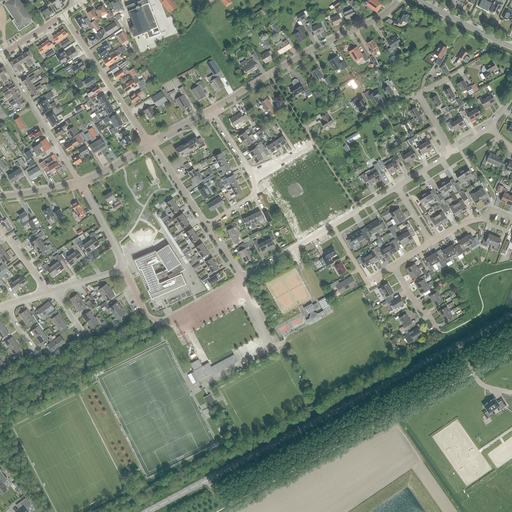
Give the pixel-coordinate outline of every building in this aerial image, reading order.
[(17,0),(0,0),(0,6),(3,5),(12,17),(13,19),(11,20),(18,31),(32,21),(17,0)] [(48,16),(53,12),(51,9),(49,10),(47,7),(46,5),(49,4),(46,0),(43,0),(42,1),(46,5),(43,7),(48,16)] [(62,2),(60,0),(52,0),(50,2),(56,10),(64,5),(64,4),(63,2),(62,2)] [(124,12),(123,10),(119,0),(116,0),(114,1),(110,2),(110,3),(113,12),(116,11),(117,12),(119,11),(120,13),(124,12)] [(128,11),(130,15),(133,24),(134,25),(133,25),(133,26),(131,27),(131,28),(130,28),(134,36),(146,31),(147,33),(149,38),(160,34),(160,33),(160,32),(151,9),(150,7),(150,6),(147,0),(142,0),(141,0),(141,1),(137,2),(138,5),(136,5),(137,7),(128,11)] [(163,0),(161,2),(162,4),(169,13),(178,6),(173,0),(163,0)] [(340,3),(338,0),(332,5),(329,7),(331,9),(340,3)] [(376,12),(383,2),(379,0),(363,0),(362,2),(376,12)] [(480,0),(478,6),(488,11),(492,2),(486,0),(480,0)] [(497,15),(502,4),(500,3),(500,0),(494,0),(495,0),(489,11),(497,15)] [(109,18),(113,16),(108,9),(107,11),(103,5),(95,9),(100,17),(107,13),(107,14),(109,18)] [(45,18),(48,16),(43,7),(38,11),(37,9),(35,11),(37,14),(41,12),(45,18)] [(346,20),(356,16),(352,8),(343,12),(346,20)] [(508,19),(509,17),(511,18),(511,17),(511,9),(509,8),(507,11),(506,10),(502,17),(503,18),(507,20),(507,19),(508,19)] [(92,10),(87,13),(91,19),(95,17),(97,20),(100,18),(97,15),(96,16),(92,10)] [(307,17),(306,17),(309,16),(305,10),(303,12),(303,11),(296,16),(299,21),(307,17)] [(411,19),(408,18),(409,16),(406,14),(405,14),(403,13),(400,19),(398,18),(397,20),(395,18),(392,22),(397,25),(399,21),(401,22),(402,20),(406,22),(408,23),(410,23),(411,21),(411,19)] [(334,25),(342,22),(339,15),(331,18),(332,21),(331,21),(331,22),(332,25),(333,25),(334,25)] [(81,16),(76,20),(80,27),(85,24),(86,25),(88,24),(90,23),(87,18),(84,20),(81,16)] [(100,28),(95,21),(91,23),(92,25),(96,31),(100,28)] [(108,35),(119,28),(114,22),(104,28),(108,35)] [(315,35),(324,30),(321,23),(312,27),(311,25),(307,27),(310,33),(313,31),(315,35)] [(292,33),(298,43),(306,38),(303,32),(305,31),(302,25),(295,29),(297,32),(295,33),(294,31),(292,33)] [(62,39),(68,34),(67,33),(66,33),(63,29),(58,33),(62,39)] [(99,40),(103,37),(102,37),(105,33),(103,29),(95,34),(88,39),(92,45),(99,40)] [(129,41),(122,30),(115,35),(122,45),(129,41)] [(56,43),(62,39),(58,33),(53,37),(56,41),(55,41),(56,43)] [(392,49),(401,43),(396,36),(391,40),(390,39),(387,41),(391,47),(388,49),(392,55),(395,53),(392,49)] [(290,45),(292,44),(289,38),(286,40),(287,41),(283,43),(281,40),(275,44),(276,47),(280,54),(291,47),(290,45)] [(47,50),(53,45),(52,43),(51,44),(48,40),(43,44),(47,50)] [(372,55),(379,50),(376,47),(377,47),(372,40),(367,43),(371,50),(370,51),(372,55)] [(97,52),(101,57),(107,53),(105,49),(109,47),(106,42),(102,45),(104,47),(97,52)] [(41,54),(47,50),(43,44),(38,47),(40,51),(39,52),(41,54)] [(442,56),(447,48),(440,44),(436,50),(433,53),(439,57),(435,63),(439,66),(444,58),(442,56)] [(116,50),(109,55),(110,56),(103,61),(107,66),(114,62),(113,62),(119,58),(117,56),(126,50),(123,46),(117,50),(116,50)] [(68,61),(78,55),(73,48),(65,54),(63,51),(56,56),(58,60),(64,56),(68,61)] [(361,55),(357,48),(349,52),(354,60),(362,56),(365,61),(369,59),(364,52),(361,55)] [(254,53),(252,49),(249,51),(251,55),(253,58),(247,62),(246,60),(240,64),(243,67),(242,68),(246,74),(257,68),(253,62),(258,59),(254,53)] [(265,63),(272,58),(271,57),(273,55),(270,50),(261,56),(265,63)] [(466,56),(468,53),(463,50),(458,56),(456,58),(454,56),(451,60),(457,64),(461,58),(463,60),(463,59),(464,60),(467,62),(470,58),(466,56)] [(31,65),(33,64),(30,59),(33,57),(29,51),(25,53),(24,54),(31,65)] [(29,66),(31,65),(24,54),(19,57),(23,63),(26,61),(29,66)] [(379,65),(376,60),(373,55),(370,57),(376,66),(379,65)] [(20,65),(23,63),(19,57),(15,60),(21,71),(23,70),(20,65)] [(341,63),(337,57),(329,62),(335,70),(339,67),(341,70),(347,66),(344,61),(341,63)] [(212,59),(209,62),(206,64),(213,75),(208,78),(216,92),(224,87),(216,74),(219,71),(220,71),(212,59)] [(19,72),(21,71),(15,60),(14,60),(13,60),(9,63),(13,69),(16,67),(19,72)] [(127,70),(125,67),(129,65),(126,60),(118,66),(121,69),(114,74),(117,79),(125,74),(126,73),(125,72),(127,70)] [(76,74),(86,68),(82,61),(73,67),(71,64),(63,69),(66,74),(73,69),(76,74)] [(489,72),(496,68),(493,62),(485,67),(484,66),(483,66),(482,68),(482,70),(482,71),(482,73),(485,78),(491,75),(489,72)] [(137,73),(133,68),(128,72),(132,77),(137,73)] [(310,72),(316,81),(323,77),(321,73),(317,68),(310,72)] [(132,87),(136,84),(137,83),(140,87),(146,83),(143,79),(140,81),(138,78),(141,75),(139,72),(131,78),(133,80),(129,82),(128,82),(122,86),(125,92),(132,87)] [(24,84),(36,77),(34,75),(29,78),(27,75),(21,79),(24,83),(24,84)] [(94,78),(93,79),(92,76),(84,81),(82,82),(80,79),(74,82),(78,88),(84,85),(83,85),(84,84),(86,87),(88,86),(88,87),(95,82),(95,81),(96,81),(94,78)] [(335,88),(328,76),(324,79),(328,86),(330,85),(331,87),(329,89),(330,91),(335,88)] [(27,89),(33,85),(31,82),(37,79),(36,77),(24,84),(27,89)] [(363,84),(359,78),(355,81),(358,87),(363,84)] [(307,97),(312,94),(306,84),(308,88),(304,91),(297,80),(295,79),(293,80),(292,83),(294,86),(290,88),(294,95),(301,91),(302,94),(305,92),(307,97)] [(391,80),(389,81),(388,79),(385,81),(388,86),(383,89),(387,97),(393,94),(389,88),(394,85),(391,80)] [(357,86),(353,80),(346,84),(348,87),(352,85),(354,88),(357,86)] [(469,96),(475,92),(471,85),(467,87),(463,80),(457,84),(462,92),(466,89),(469,96)] [(198,100),(205,96),(202,90),(204,88),(200,81),(196,84),(197,86),(191,90),(193,94),(194,94),(198,100)] [(5,96),(16,89),(13,84),(7,88),(9,90),(4,94),(5,96)] [(30,94),(42,87),(40,85),(35,88),(33,85),(27,89),(30,94)] [(91,90),(92,91),(87,94),(91,100),(96,97),(95,94),(101,90),(98,85),(91,90)] [(38,92),(43,89),(42,87),(30,94),(31,95),(33,99),(39,95),(38,92)] [(189,98),(184,90),(182,87),(178,89),(182,95),(176,99),(178,103),(182,109),(190,105),(186,99),(189,98)] [(174,103),(164,88),(162,90),(171,104),(174,103)] [(448,99),(449,99),(450,102),(456,99),(454,96),(450,88),(444,91),(448,99)] [(13,98),(19,94),(16,89),(5,96),(6,98),(12,95),(13,98)] [(129,98),(133,103),(140,98),(138,96),(142,93),(140,90),(132,95),(133,95),(129,98)] [(378,90),(371,94),(369,90),(363,94),(367,101),(370,99),(373,104),(379,100),(377,98),(381,95),(378,90)] [(157,107),(167,101),(161,91),(151,98),(157,107)] [(38,104),(40,108),(47,104),(49,102),(47,100),(53,96),(51,92),(44,96),(45,99),(44,99),(40,101),(41,102),(38,104)] [(490,106),(496,102),(490,92),(487,93),(489,96),(486,98),(490,106)] [(11,106),(22,99),(19,94),(13,98),(15,100),(10,103),(11,106)] [(101,105),(107,100),(104,95),(97,99),(99,102),(96,103),(98,106),(101,104),(101,105)] [(355,105),(360,112),(366,108),(364,105),(367,104),(361,95),(352,102),(354,105),(355,105)] [(435,107),(441,103),(436,95),(430,99),(435,107)] [(268,97),(261,102),(264,108),(263,108),(265,111),(268,109),(271,113),(270,114),(272,117),(277,114),(275,110),(274,111),(271,107),(272,107),(269,102),(271,101),(268,97)] [(483,100),(481,97),(477,100),(479,103),(481,102),(485,109),(490,106),(486,98),(483,100)] [(19,107),(25,104),(22,99),(11,106),(13,108),(18,105),(19,107)] [(104,110),(111,105),(107,100),(101,105),(102,107),(99,110),(101,113),(104,110)] [(54,102),(50,105),(49,102),(47,104),(40,108),(43,112),(46,110),(50,108),(53,106),(54,107),(56,105),(54,102)] [(105,117),(114,111),(111,105),(104,110),(101,113),(102,115),(103,114),(105,117)] [(476,119),(482,115),(476,105),(473,106),(475,109),(472,111),(476,119)] [(150,119),(156,115),(154,111),(153,112),(149,107),(143,111),(145,114),(146,113),(150,119)] [(420,123),(424,121),(421,115),(420,115),(415,107),(409,111),(414,119),(417,117),(420,123)] [(476,119),(472,111),(469,113),(467,110),(465,111),(471,122),(476,119)] [(49,121),(56,117),(54,114),(55,114),(53,111),(52,111),(48,114),(45,116),(49,121)] [(230,120),(234,126),(243,120),(245,122),(248,120),(245,115),(242,117),(240,113),(230,120)] [(324,121),(321,123),(325,129),(328,127),(328,126),(333,123),(329,117),(326,113),(321,117),(324,121)] [(112,123),(119,119),(116,114),(109,118),(108,117),(103,120),(105,123),(110,120),(112,123)] [(460,128),(466,125),(459,115),(457,116),(459,119),(456,121),(460,128)] [(14,120),(20,130),(25,127),(19,117),(14,120)] [(60,122),(58,119),(58,120),(56,117),(49,121),(52,127),(55,125),(59,123),(60,122)] [(116,128),(123,124),(119,119),(112,123),(114,126),(109,130),(112,135),(118,131),(116,128)] [(460,128),(456,121),(452,123),(451,120),(449,121),(449,122),(446,123),(450,130),(453,128),(455,132),(460,128)] [(63,129),(68,126),(66,122),(60,126),(61,127),(54,131),(58,136),(65,132),(63,129)] [(78,134),(74,126),(67,130),(71,137),(78,134)] [(92,127),(88,130),(93,137),(96,135),(92,127)] [(35,138),(42,133),(39,128),(32,132),(31,131),(27,134),(30,137),(33,135),(35,138)] [(249,137),(248,136),(246,133),(250,130),(249,129),(245,131),(245,132),(239,136),(242,141),(249,137)] [(125,144),(133,139),(131,135),(130,136),(129,134),(128,135),(125,130),(119,134),(123,140),(120,142),(122,145),(125,143),(125,144)] [(358,132),(346,139),(348,143),(360,136),(358,132)] [(242,141),(246,147),(252,143),(250,138),(253,136),(252,134),(248,136),(249,137),(242,141)] [(282,146),(287,143),(283,136),(278,139),(276,135),(274,136),(276,140),(277,139),(282,146)] [(100,150),(106,146),(101,138),(96,141),(96,140),(96,139),(95,136),(93,138),(100,150)] [(197,146),(200,144),(197,140),(196,137),(185,143),(188,147),(185,148),(188,152),(188,151),(190,154),(198,149),(197,146)] [(428,151),(433,148),(427,137),(425,139),(426,142),(423,144),(428,151)] [(34,152),(48,143),(45,138),(39,142),(40,144),(38,145),(37,145),(32,148),(34,152)] [(93,138),(90,139),(92,142),(93,141),(94,143),(89,146),(94,153),(100,150),(93,138)] [(64,146),(67,151),(74,147),(73,146),(78,143),(76,139),(71,142),(64,146)] [(277,139),(276,140),(273,142),(271,139),(269,140),(271,143),(272,143),(276,149),(282,146),(277,139)] [(256,149),(263,145),(260,141),(258,143),(259,144),(255,147),(256,148),(251,151),(249,152),(253,157),(259,153),(259,152),(256,149)] [(271,153),(276,149),(272,143),(271,143),(268,145),(266,142),(264,143),(266,147),(267,147),(268,148),(266,149),(269,154),(271,153)] [(44,152),(51,148),(48,143),(34,152),(36,155),(42,152),(41,151),(43,150),(44,152)] [(184,157),(190,154),(188,151),(188,152),(185,148),(188,147),(185,143),(175,149),(179,157),(182,155),(184,157)] [(428,151),(423,144),(420,146),(418,143),(416,144),(422,155),(428,151)] [(72,159),(76,165),(82,161),(80,157),(82,156),(89,151),(85,145),(78,150),(80,154),(78,155),(72,159)] [(412,161),(417,158),(411,147),(409,148),(410,151),(407,153),(412,161)] [(265,149),(263,150),(262,150),(259,152),(259,153),(253,157),(256,163),(263,158),(260,154),(264,152),(266,156),(269,154),(265,149)] [(33,156),(30,150),(24,153),(28,159),(33,156)] [(412,161),(407,153),(404,155),(402,152),(400,154),(406,164),(412,161)] [(217,161),(213,163),(214,165),(218,163),(217,162),(224,158),(221,153),(214,156),(217,161)] [(493,164),(496,155),(490,153),(488,157),(485,156),(483,162),(480,168),(483,169),(486,163),(487,161),(493,164)] [(313,155),(308,158),(313,166),(318,163),(313,155)] [(393,157),(388,160),(390,163),(395,171),(400,168),(397,163),(400,161),(400,160),(397,155),(395,156),(393,157)] [(501,163),(502,160),(503,158),(496,155),(493,164),(499,167),(498,169),(502,170),(504,164),(501,163)] [(56,170),(61,168),(58,163),(55,158),(53,159),(53,160),(51,161),(52,164),(56,170)] [(220,167),(227,164),(224,158),(217,162),(218,163),(220,166),(216,168),(217,170),(221,168),(220,167)] [(35,164),(32,165),(35,163),(33,159),(28,162),(29,165),(32,168),(37,176),(41,173),(37,167),(35,164)] [(382,164),(381,164),(384,169),(386,168),(390,174),(395,171),(390,163),(388,160),(383,163),(382,164)] [(56,170),(52,164),(51,161),(48,163),(48,162),(45,164),(48,169),(49,169),(52,173),(56,170)] [(303,161),(298,164),(303,172),(308,169),(303,161)] [(511,172),(511,162),(510,161),(508,166),(504,164),(502,170),(505,172),(506,170),(511,172)] [(230,169),(227,164),(220,167),(221,168),(223,172),(219,174),(220,176),(224,174),(224,173),(230,169)] [(28,166),(29,168),(26,169),(28,172),(32,179),(37,176),(32,168),(29,165),(28,166)] [(293,167),(288,170),(293,179),(298,176),(293,167)] [(377,171),(372,174),(377,182),(382,179),(378,173),(380,172),(380,171),(377,167),(376,168),(375,168),(377,171)] [(466,180),(472,176),(467,167),(461,171),(466,180)] [(18,179),(21,177),(23,175),(19,169),(17,170),(16,169),(13,171),(18,179)] [(199,170),(195,172),(194,169),(188,172),(192,178),(200,174),(199,170)] [(12,182),(18,179),(13,171),(10,173),(11,174),(8,176),(12,182)] [(377,182),(372,174),(370,171),(365,173),(360,176),(364,183),(367,181),(366,180),(368,179),(372,185),(377,182)] [(461,183),(466,180),(461,171),(455,174),(461,183)] [(202,175),(200,174),(192,178),(196,185),(201,182),(201,181),(203,180),(200,176),(202,175)] [(283,174),(278,177),(283,185),(288,182),(283,174)] [(236,180),(233,175),(226,178),(229,183),(225,185),(226,187),(230,185),(229,184),(236,180)] [(448,191),(454,187),(448,179),(443,182),(448,191)] [(232,189),(239,186),(236,180),(229,184),(230,185),(232,188),(228,190),(229,192),(233,190),(232,189)] [(273,180),(268,183),(273,191),(278,188),(273,180)] [(199,190),(204,199),(211,194),(207,187),(211,184),(209,181),(204,184),(205,186),(199,190)] [(442,194),(448,191),(443,182),(437,186),(442,194)] [(236,195),(242,191),(239,186),(232,189),(233,190),(235,194),(231,196),(232,198),(234,197),(234,196),(236,196),(236,195)] [(481,200),(487,196),(481,187),(476,191),(481,200)] [(506,203),(509,194),(506,193),(508,190),(503,188),(501,193),(503,194),(500,201),(506,203)] [(429,203),(434,199),(429,190),(423,194),(429,203)] [(475,203),(481,200),(476,191),(470,194),(475,203)] [(108,202),(109,202),(112,200),(112,199),(114,202),(113,203),(115,205),(113,206),(115,210),(122,206),(118,200),(117,200),(115,197),(111,192),(104,196),(108,202)] [(423,206),(429,203),(423,194),(417,197),(422,204),(419,206),(423,212),(424,214),(427,212),(425,210),(423,206)] [(207,205),(211,211),(223,203),(220,197),(207,205)] [(340,197),(335,200),(340,208),(345,205),(340,197)] [(169,208),(176,204),(172,199),(166,203),(168,207),(165,209),(166,211),(170,209),(169,208)] [(461,212),(467,208),(461,200),(455,203),(461,212)] [(81,208),(81,207),(77,201),(71,204),(75,210),(74,211),(73,213),(74,215),(76,215),(77,214),(79,218),(85,215),(81,208)] [(330,203),(325,206),(330,214),(335,211),(330,203)] [(455,216),(461,212),(455,203),(450,207),(455,216)] [(173,213),(179,209),(176,204),(169,208),(170,209),(172,212),(168,214),(169,216),(173,214),(173,213)] [(54,212),(53,213),(49,207),(42,211),(48,220),(51,217),(53,219),(55,221),(58,219),(64,215),(59,208),(54,212)] [(393,219),(402,213),(399,208),(390,213),(393,219)] [(324,218),(319,210),(314,213),(319,221),(324,218)] [(264,222),(266,221),(264,217),(263,217),(260,211),(254,214),(258,220),(262,218),(264,222)] [(267,211),(263,212),(267,221),(271,220),(267,211)] [(23,226),(28,223),(32,228),(36,226),(34,223),(32,220),(30,221),(28,218),(24,212),(19,215),(23,221),(20,223),(23,226)] [(441,224),(447,220),(442,212),(436,215),(441,224)] [(164,222),(169,219),(165,213),(160,216),(164,222)] [(179,223),(185,219),(182,213),(175,218),(178,222),(175,224),(176,226),(179,224),(179,223)] [(396,224),(405,218),(402,213),(393,219),(396,224)] [(6,219),(3,220),(0,214),(0,222),(3,227),(4,226),(6,229),(11,226),(6,219)] [(260,224),(258,220),(254,214),(249,216),(252,223),(253,223),(256,221),(258,225),(260,224)] [(441,224),(436,215),(430,218),(428,214),(425,216),(429,222),(431,220),(436,227),(441,224)] [(255,227),(253,223),(252,223),(249,216),(243,219),(246,226),(251,224),(253,228),(255,227)] [(309,216),(303,219),(308,227),(314,224),(309,216)] [(36,217),(32,220),(34,223),(36,226),(37,227),(41,225),(40,224),(36,217)] [(182,228),(189,224),(185,219),(179,223),(179,224),(181,227),(178,229),(179,231),(183,229),(182,228)] [(383,229),(386,228),(383,222),(380,223),(378,219),(372,223),(377,231),(382,228),(383,229)] [(298,222),(293,225),(298,234),(303,231),(298,222)] [(230,237),(239,232),(238,230),(235,232),(233,228),(237,225),(235,223),(230,226),(231,228),(227,230),(230,237)] [(371,235),(377,231),(372,223),(366,227),(368,231),(365,232),(369,238),(372,236),(371,235)] [(409,232),(412,230),(408,223),(405,225),(407,228),(404,230),(406,232),(402,234),(408,243),(413,240),(409,234),(410,233),(409,232)] [(189,238),(195,233),(192,228),(185,232),(188,237),(184,239),(186,241),(189,239),(189,238)] [(369,238),(365,232),(362,234),(360,230),(354,234),(359,242),(364,238),(366,240),(369,238)] [(34,249),(42,243),(39,239),(44,236),(41,232),(35,236),(37,239),(30,243),(34,249)] [(99,245),(94,238),(97,236),(94,232),(89,236),(91,238),(88,241),(94,249),(99,245)] [(230,237),(234,243),(239,240),(237,236),(240,234),(239,232),(230,237)] [(269,250),(275,247),(272,241),(275,239),(271,232),(268,234),(270,238),(264,241),(269,250)] [(192,243),(199,239),(195,233),(189,238),(189,239),(191,242),(188,244),(189,246),(193,244),(192,243)] [(353,245),(359,242),(354,234),(348,237),(349,239),(346,241),(351,249),(354,247),(353,245)] [(403,246),(408,243),(402,234),(397,237),(403,246)] [(491,244),(495,236),(489,234),(486,240),(483,239),(481,244),(486,247),(488,243),(491,244)] [(472,247),(477,244),(474,239),(472,241),(468,235),(463,238),(467,246),(470,244),(472,247)] [(498,251),(500,246),(498,245),(500,239),(495,236),(491,244),(494,246),(493,249),(498,251)] [(459,244),(457,245),(459,249),(462,254),(466,251),(464,248),(467,246),(463,238),(457,241),(459,244)] [(76,243),(80,249),(83,246),(88,253),(94,249),(88,241),(83,244),(80,240),(78,241),(76,243)] [(269,250),(264,241),(259,244),(256,240),(253,241),(256,248),(259,247),(263,253),(269,250)] [(394,247),(397,246),(393,240),(391,241),(392,243),(386,247),(391,255),(397,251),(394,247)] [(52,248),(50,244),(46,247),(42,243),(34,249),(38,254),(45,250),(47,252),(52,248)] [(77,262),(82,257),(77,251),(80,249),(76,243),(72,246),(75,250),(70,254),(77,262)] [(199,253),(205,248),(202,243),(195,247),(198,251),(194,254),(196,256),(199,253)] [(244,262),(251,258),(245,248),(249,247),(247,243),(240,246),(242,250),(238,252),(244,262)] [(148,290),(152,299),(186,284),(180,272),(185,269),(168,244),(156,252),(156,251),(135,260),(139,270),(141,269),(150,289),(148,290)] [(459,249),(457,245),(454,247),(452,244),(447,247),(452,255),(455,253),(457,257),(462,254),(459,249)] [(379,248),(378,246),(375,248),(376,250),(378,254),(379,256),(382,254),(385,258),(391,255),(386,247),(380,250),(379,248)] [(323,267),(329,263),(327,259),(336,254),(332,247),(323,252),(326,257),(319,260),(323,267)] [(449,257),(452,255),(447,247),(442,251),(445,257),(443,258),(445,262),(446,263),(451,260),(449,257)] [(202,258),(209,253),(205,248),(199,253),(201,257),(198,259),(199,261),(203,258),(202,258)] [(378,254),(376,250),(375,248),(371,250),(372,252),(367,255),(372,263),(378,260),(375,256),(378,254)] [(5,252),(0,255),(0,260),(2,263),(10,258),(5,252)] [(77,262),(70,254),(66,257),(63,252),(59,256),(62,260),(63,262),(66,259),(71,266),(77,262)] [(445,262),(443,258),(442,256),(439,258),(436,252),(430,255),(435,263),(438,261),(440,264),(445,262)] [(59,256),(57,254),(53,257),(56,262),(52,265),(58,273),(64,269),(59,262),(62,260),(59,256)] [(366,267),(372,263),(367,255),(361,259),(360,257),(357,259),(361,264),(363,263),(366,267)] [(432,265),(435,263),(430,255),(425,258),(429,264),(426,266),(429,271),(434,268),(432,265)] [(208,267),(215,263),(211,258),(205,262),(207,266),(204,268),(205,270),(209,268),(208,267)] [(339,274),(345,271),(340,262),(336,265),(335,262),(330,265),(332,268),(335,267),(339,274)] [(49,267),(47,265),(46,263),(41,267),(45,272),(48,270),(53,277),(58,273),(52,265),(49,267)] [(212,272),(218,268),(215,263),(208,267),(209,268),(211,271),(207,273),(208,275),(212,273),(212,272)] [(409,274),(417,269),(414,264),(406,269),(409,274)] [(409,274),(412,279),(420,274),(417,269),(409,274)] [(210,285),(219,279),(216,274),(207,280),(210,285)] [(21,287),(27,282),(22,275),(15,279),(21,287)] [(330,285),(332,288),(336,286),(340,293),(356,284),(351,276),(339,284),(337,280),(330,285)] [(15,291),(21,287),(15,279),(12,282),(11,281),(8,283),(15,291)] [(418,289),(427,284),(424,279),(415,284),(418,289)] [(386,301),(392,297),(390,294),(393,292),(388,283),(381,287),(385,295),(383,296),(386,301)] [(102,296),(111,289),(109,286),(108,287),(106,284),(100,288),(99,286),(93,288),(97,294),(99,292),(102,296)] [(421,294),(430,289),(427,284),(418,289),(421,294)] [(111,289),(102,296),(106,301),(114,295),(112,293),(113,292),(111,289)] [(432,301),(440,296),(437,291),(429,296),(432,301)] [(75,305),(82,300),(77,294),(70,299),(75,305)] [(403,304),(404,303),(400,296),(394,300),(392,297),(386,301),(383,302),(384,305),(387,303),(388,305),(391,303),(392,305),(391,306),(393,310),(399,306),(400,307),(402,307),(403,306),(403,305),(403,304)] [(435,306),(443,301),(440,296),(432,301),(435,306)] [(318,320),(319,317),(332,310),(324,297),(319,301),(324,310),(317,314),(314,313),(310,315),(310,318),(306,320),(308,323),(311,321),(315,322),(318,320)] [(86,306),(82,300),(75,305),(79,311),(86,306)] [(48,313),(54,308),(49,302),(43,306),(48,313)] [(113,314),(122,308),(120,305),(119,305),(117,302),(110,308),(107,304),(101,309),(103,311),(106,309),(108,312),(110,310),(113,314)] [(309,313),(310,315),(314,313),(313,311),(313,310),(315,309),(312,305),(305,309),(306,312),(309,313)] [(42,317),(45,315),(47,318),(50,316),(48,313),(43,306),(37,310),(42,317)] [(441,316),(449,311),(446,306),(438,311),(441,316)] [(119,318),(125,314),(123,311),(124,310),(122,308),(113,314),(115,317),(112,320),(113,322),(115,325),(121,321),(119,318)] [(24,321),(31,316),(27,309),(20,315),(24,321)] [(87,322),(94,317),(89,311),(83,316),(87,322)] [(444,321),(452,316),(449,311),(441,316),(444,321)] [(56,325),(63,320),(58,314),(51,319),(56,325)] [(404,331),(410,327),(408,324),(411,323),(406,314),(399,318),(404,326),(399,329),(401,333),(404,331)] [(24,321),(27,325),(29,327),(35,322),(31,316),(24,321)] [(91,328),(98,323),(94,317),(87,322),(91,328)] [(63,320),(56,325),(60,331),(67,326),(63,320)] [(36,337),(43,332),(38,326),(35,328),(31,331),(36,337)] [(0,330),(0,335),(2,338),(9,333),(4,327),(0,330)] [(412,330),(410,327),(404,331),(410,342),(414,340),(413,339),(422,334),(418,327),(412,330)] [(40,343),(47,338),(43,332),(36,337),(40,343)] [(59,347),(65,343),(60,336),(54,340),(59,347)] [(9,348),(16,343),(12,337),(5,342),(9,348)] [(53,352),(59,347),(54,340),(48,345),(53,352)] [(9,348),(14,354),(21,349),(16,343),(9,348)] [(199,365),(201,365),(198,360),(191,364),(194,370),(194,371),(194,372),(192,373),(196,381),(198,380),(199,380),(203,378),(204,380),(206,378),(205,377),(213,373),(214,374),(237,361),(234,355),(211,367),(208,363),(200,367),(199,365)] [(209,406),(210,405),(215,403),(210,394),(204,398),(209,406)] [(491,400),(490,399),(488,401),(489,401),(488,402),(488,401),(486,402),(486,403),(483,405),(489,414),(497,408),(498,410),(506,405),(502,399),(497,402),(494,397),(491,400)] [(28,511),(26,509),(31,506),(25,498),(19,503),(22,506),(15,511),(28,511)]
